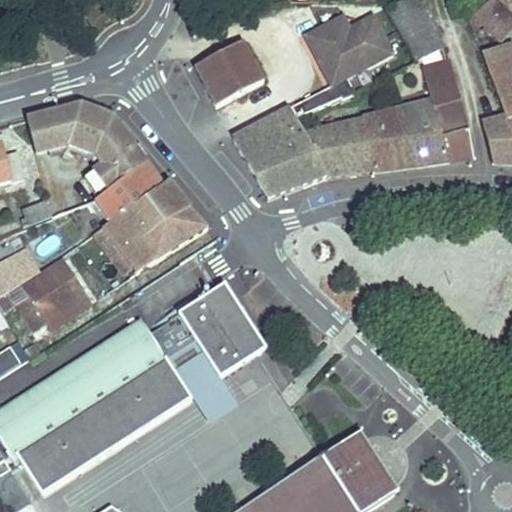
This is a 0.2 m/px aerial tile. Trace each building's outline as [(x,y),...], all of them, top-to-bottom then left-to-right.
[(408,0),(388,11),(402,36),(429,21),(416,0),(408,0)] [(511,0),(493,0),(468,21),(473,34),(484,26),(502,43),(511,32),(511,0)] [(350,78),(392,54),(371,18),(348,31),(341,19),(305,40),(332,88),(350,78)] [(437,35),(429,21),(402,36),(409,50),(437,35)] [(417,64),(444,48),(437,35),(409,50),(417,64)] [(511,44),(482,55),(504,116),(506,123),(511,120),(511,44)] [(220,53),(192,68),(217,112),(263,87),(241,48),(222,59),(220,53)] [(440,138),(468,131),(449,61),(422,68),(431,105),(440,138)] [(332,88),(289,111),(295,122),(311,114),(327,107),(340,102),(342,104),(356,99),(354,94),(358,92),(350,78),(332,88)] [(431,105),(403,112),(414,170),(474,162),(468,131),(440,138),(431,105)] [(84,108),(50,117),(60,151),(70,149),(78,152),(77,154),(88,158),(88,156),(99,159),(104,168),(118,187),(147,166),(133,146),(125,152),(118,142),(126,136),(114,120),(109,123),(102,114),(84,108)] [(289,111),(234,142),(259,188),(268,204),(286,197),(328,181),(305,139),(295,122),(289,111)] [(305,139),(328,181),(414,170),(403,112),(362,121),(363,123),(305,139)] [(482,122),(494,168),(511,168),(511,137),(506,123),(504,116),(482,122)] [(50,117),(27,123),(36,158),(60,151),(50,117)] [(125,152),(133,146),(126,136),(118,142),(125,152)] [(5,159),(0,160),(0,187),(27,180),(20,155),(5,159)] [(147,166),(118,187),(99,201),(96,203),(107,219),(100,224),(104,231),(164,190),(147,166)] [(99,201),(118,187),(104,168),(85,182),(99,201)] [(104,231),(133,270),(124,277),(127,283),(207,233),(168,188),(164,190),(104,231)] [(107,219),(96,203),(87,206),(100,224),(107,219)] [(23,214),(30,229),(51,220),(45,204),(23,214)] [(133,270),(104,231),(95,237),(124,277),(133,270)] [(0,301),(11,295),(37,278),(26,254),(0,268),(0,301)] [(62,263),(37,278),(11,295),(6,298),(32,338),(48,328),(88,301),(62,263)] [(217,293),(214,295),(231,322),(225,326),(232,336),(202,356),(195,344),(165,362),(190,401),(208,429),(237,410),(219,383),(256,359),(266,353),(224,288),(217,293)] [(18,458),(42,496),(190,401),(165,362),(195,344),(202,356),(232,336),(225,326),(231,322),(214,295),(150,337),(144,327),(132,330),(114,344),(0,415),(0,439),(13,461),(18,458)] [(92,307),(88,301),(48,328),(52,333),(92,307)] [(144,327),(140,322),(0,409),(0,415),(114,344),(132,330),(144,327)] [(23,352),(29,361),(39,355),(36,350),(30,348),(23,352)] [(9,350),(0,355),(0,379),(20,366),(9,350)] [(352,441),(389,500),(398,494),(361,436),(352,441)] [(369,511),(389,500),(352,441),(322,460),(239,511),(116,511),(111,508),(104,511),(19,511),(29,506),(2,465),(0,466),(0,511),(369,511)]
